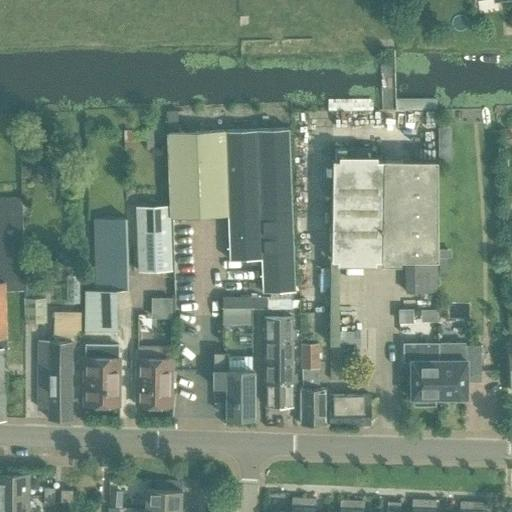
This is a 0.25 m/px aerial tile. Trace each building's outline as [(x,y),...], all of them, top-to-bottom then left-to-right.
[(224,130),(227,214),(229,259),(261,258),(262,291),(295,289),(289,128),(224,130)] [(227,214),(224,130),(168,133),(171,216),(227,214)] [(450,148),(438,148),(438,159),(450,159),(450,148)] [(55,151),(41,153),(42,166),(56,165),(55,151)] [(331,184),(330,259),(338,259),(381,259),(382,159),(376,159),(338,158),(332,158),(332,159),(331,184)] [(436,159),(382,159),(381,259),(404,259),(405,291),(436,291),(436,164),(436,159)] [(20,199),(0,200),(0,281),(4,281),(4,294),(23,293),(20,199)] [(136,206),(138,271),(171,270),(169,205),(136,206)] [(125,218),(93,218),(94,266),(95,288),(95,290),(115,289),(127,289),(125,218)] [(35,273),(35,278),(39,278),(39,281),(40,281),(40,284),(41,284),(41,289),(45,289),(45,273),(35,273)] [(35,297),(34,282),(25,282),(25,297),(26,323),(46,321),(45,297),(35,297)] [(222,296),(222,320),(249,320),(249,296),(222,296)] [(151,298),(151,315),(169,315),(169,298),(151,298)] [(267,298),(249,298),(249,308),(267,308),(279,309),(279,298),(267,298)] [(279,298),(279,309),(290,309),(291,298),(279,298)] [(411,309),(398,309),(398,310),(399,322),(411,322),(411,310),(411,309)] [(54,340),(38,339),(38,373),(72,374),(72,340),(72,333),(79,333),(80,312),(55,311),(54,340)] [(264,317),(264,339),(291,339),(291,317),(264,317)] [(359,331),(338,331),(338,344),(340,344),(359,344),(359,331)] [(238,332),(238,346),(250,346),(250,332),(238,332)] [(264,339),(264,360),(291,360),(291,339),(264,339)] [(464,345),(464,341),(438,342),(439,398),(466,398),(466,381),(480,380),(479,345),(464,345)] [(438,342),(403,343),(403,361),(410,361),(410,398),(412,398),(412,405),(432,405),(432,398),(439,398),(438,342)] [(301,344),(302,387),(300,388),(300,425),(324,424),(324,388),(318,388),(317,343),(301,344)] [(84,405),(118,405),(118,357),(118,344),(84,344),(84,405)] [(136,399),(136,405),(170,406),(171,346),(137,346),(136,390),(135,392),(134,397),(136,399)] [(213,387),(226,387),(226,386),(227,386),(227,355),(227,353),(213,353),(213,387)] [(227,386),(226,386),(226,387),(226,418),(253,418),(253,370),(252,370),(252,355),(227,355),(227,386)] [(264,360),(264,382),(296,382),(296,375),(291,375),(291,360),(264,360)] [(72,374),(38,373),(37,407),(48,407),(48,418),(71,419),(72,374)] [(296,382),(264,382),(264,405),(292,405),(292,391),(296,391),(296,382)] [(329,395),(329,424),(369,424),(370,395),(329,395)] [(28,473),(0,472),(0,495),(28,495),(28,473)] [(145,488),(144,508),(180,510),(181,489),(180,489),(180,481),(154,480),(153,488),(145,488)] [(72,489),(60,489),(60,501),(72,501),(72,489)] [(109,490),(108,504),(121,505),(121,490),(109,490)] [(28,511),(28,495),(0,495),(0,511),(28,511)] [(292,497),(292,506),(303,506),(304,497),(292,497)] [(304,497),(303,506),(315,507),(315,498),(304,497)] [(340,499),(340,508),(351,508),(352,500),(340,499)] [(411,499),(411,508),(423,508),(423,499),(411,499)] [(423,499),(423,508),(434,509),(435,500),(423,499)] [(352,500),(351,508),(363,509),(363,500),(352,500)] [(388,510),(400,511),(400,502),(388,501),(388,510)] [(459,501),(459,510),(471,511),(471,502),(459,501)] [(471,502),(471,511),(482,511),(483,502),(471,502)]
